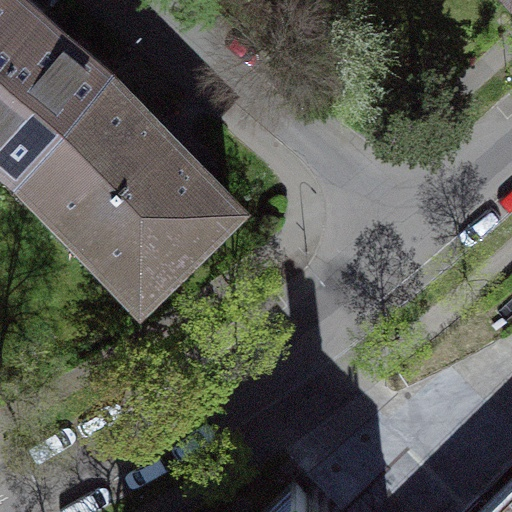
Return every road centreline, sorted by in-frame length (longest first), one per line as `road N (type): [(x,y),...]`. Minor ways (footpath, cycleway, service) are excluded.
road 1 (residential): [(421,230),(302,333),(89,473),(13,511)]
road 2 (residential): [(421,230),(156,0)]
road 3 (residential): [(511,147),(421,230)]
